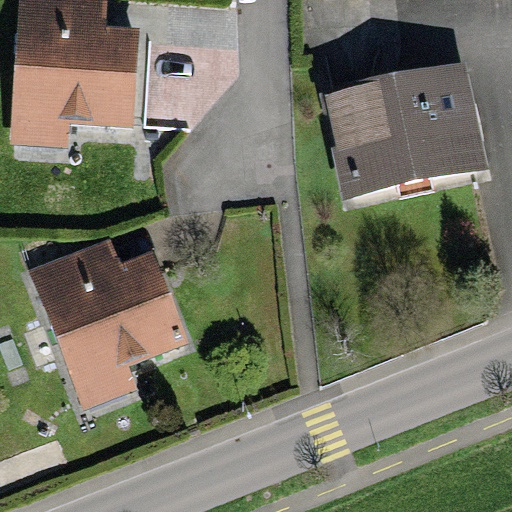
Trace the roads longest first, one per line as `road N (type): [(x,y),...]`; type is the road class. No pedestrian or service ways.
road 1 (tertiary): [(511,359),(132,511)]
road 2 (residential): [(255,0),(264,150)]
